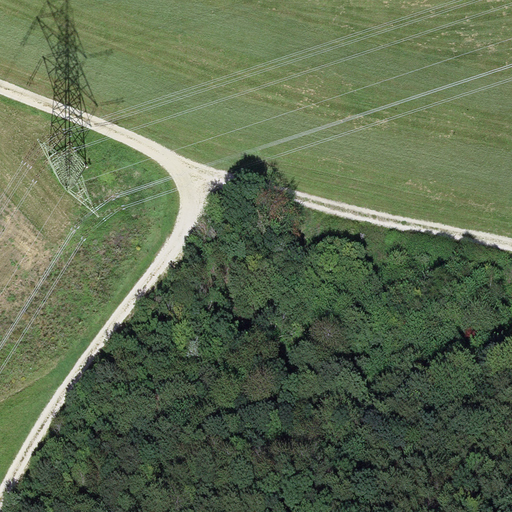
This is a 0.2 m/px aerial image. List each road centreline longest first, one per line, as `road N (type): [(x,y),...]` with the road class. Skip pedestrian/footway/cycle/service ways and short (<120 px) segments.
road 1 (track): [(175,164),(189,196),(182,230),(27,443),(0,499)]
road 2 (track): [(175,164),(511,249)]
road 3 (track): [(0,88),(175,164)]
